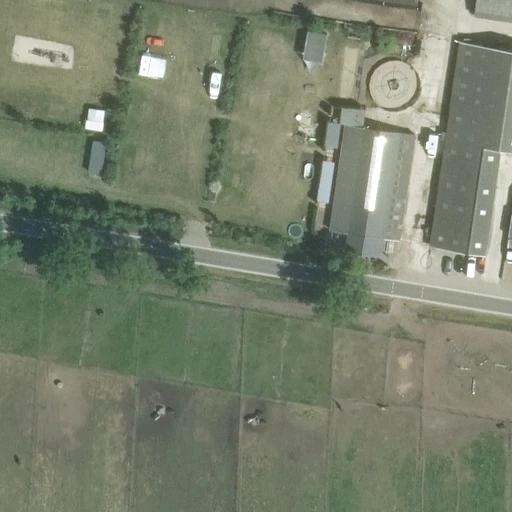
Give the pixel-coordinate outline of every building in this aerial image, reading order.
[(511,0),(471,0),(470,15),(511,18),(511,0)] [(231,46),(232,25),(200,23),(199,45),(231,46)] [(323,53),(326,32),(308,29),(304,50),(323,53)] [(511,150),(511,48),(459,41),(431,244),(485,252),(499,149),(511,150)] [(391,239),(406,133),(347,124),(332,231),(391,239)] [(94,141),(89,172),(101,173),(106,143),(94,141)]
